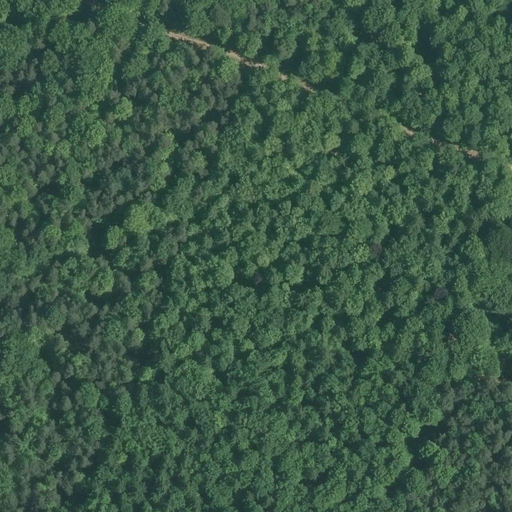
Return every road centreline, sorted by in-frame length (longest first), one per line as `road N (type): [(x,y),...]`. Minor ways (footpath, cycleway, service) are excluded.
road 1 (track): [(88,0),(511,167)]
road 2 (track): [(511,217),(396,511)]
